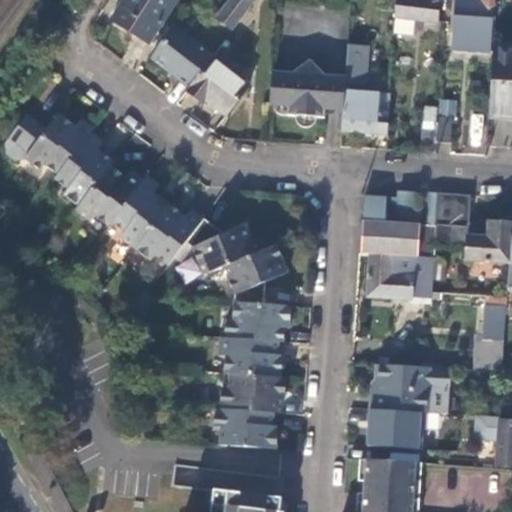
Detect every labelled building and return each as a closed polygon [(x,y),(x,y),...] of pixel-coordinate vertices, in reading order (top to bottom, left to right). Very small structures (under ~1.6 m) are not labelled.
[(175,0),(124,0),(112,20),(148,44),(175,0)] [(228,0),(214,18),(230,30),(253,0),(228,0)] [(394,0),(392,34),(412,36),(414,20),(436,23),(438,0),(394,0)] [(453,0),(450,49),(488,51),(491,14),(494,14),(494,0),(481,0),(481,2),(465,1),(465,0),(453,0)] [(153,58),(189,86),(212,56),(213,55),(174,25),(153,58)] [(511,47),(492,46),(488,110),(511,111),(511,47)] [(341,131),(386,135),(389,94),(360,93),(362,75),(364,75),(366,48),(346,47),(344,78),(343,109),(341,131)] [(189,86),(185,90),(202,103),(205,99),(225,115),(248,85),(212,56),(189,86)] [(272,73),(270,104),(286,106),(285,114),(324,117),(324,108),(343,109),(344,78),(272,73)] [(90,132),(93,128),(82,119),(74,130),(68,126),(71,122),(60,114),(48,129),(28,114),(10,138),(29,153),(25,158),(40,170),(44,165),(57,175),(90,132)] [(437,117),(436,142),(449,143),(451,118),(437,117)] [(420,151),(431,152),(433,123),(422,122),(420,151)] [(109,165),(112,161),(103,154),(101,157),(95,153),(104,142),(90,132),(57,175),(54,178),(68,189),(63,195),(77,206),(109,165)] [(10,138),(5,144),(6,154),(14,159),(25,158),(29,153),(10,138)] [(109,165),(77,206),(74,210),(89,222),(94,216),(107,226),(110,222),(143,181),(132,172),(123,182),(118,178),(121,175),(109,165)] [(133,249),(167,207),(158,200),(156,202),(150,198),(159,186),(146,176),(143,181),(110,222),(124,233),(119,238),(133,249)] [(413,192),(397,191),(397,198),(395,222),(411,223),(413,192)] [(436,217),(437,193),(425,192),(424,209),(426,216),(436,217)] [(511,226),(511,223),(488,221),(488,224),(487,236),(472,235),(473,223),(474,195),(437,193),(436,217),(434,245),(466,247),(465,259),(508,262),(511,226)] [(364,196),(362,220),(383,221),(384,197),(364,196)] [(395,222),(397,198),(384,197),(383,221),(395,222)] [(186,240),(202,219),(191,210),(181,222),(175,218),(177,215),(167,207),(133,249),(148,261),(153,255),(166,265),(186,240)] [(425,224),(423,257),(433,258),(434,245),(436,217),(426,216),(426,224),(425,224)] [(214,228),(202,219),(186,240),(194,245),(205,273),(224,265),(257,252),(245,225),(214,237),(211,232),(214,228)] [(362,220),(360,253),(369,254),(409,256),(411,223),(395,222),(383,221),(362,220)] [(425,224),(411,223),(409,256),(423,257),(425,224)] [(487,236),(488,224),(473,223),(472,235),(487,236)] [(287,273),(276,244),(257,252),(224,265),(236,293),(235,301),(264,303),(265,289),(260,289),(259,284),(287,273)] [(409,256),(369,254),(366,297),(412,300),(412,298),(435,299),(436,293),(430,293),(433,258),(423,257),(409,256)] [(278,340),(284,340),(285,318),(290,318),(291,305),(264,303),(235,301),(234,320),(225,319),(224,336),(278,340)] [(278,340),(224,336),(219,336),(218,356),(225,357),(224,373),(229,373),(281,376),(282,363),(277,363),(278,340)] [(502,372),(503,342),(477,340),(474,370),(502,372)] [(450,369),(376,364),(375,378),(371,381),(370,393),(375,394),(374,410),(398,411),(428,413),(429,393),(435,388),(436,389),(448,389),(450,369)] [(274,410),(279,411),(280,389),(284,390),(286,376),(281,376),(229,373),(228,392),(220,391),(219,407),(274,410)] [(220,444),(276,447),(277,434),(272,434),(274,410),(219,407),(214,407),(213,427),(221,427),(220,444)] [(374,410),(368,409),(367,430),(396,432),(398,411),(374,410)] [(495,466),(511,467),(511,421),(498,420),(499,417),(476,416),(474,439),(497,440),(495,466)] [(412,511),(415,463),(367,460),(364,511),(412,511)] [(173,482),(196,484),(198,467),(175,465),(173,482)] [(279,511),(281,499),(214,490),(211,511),(279,511)]
